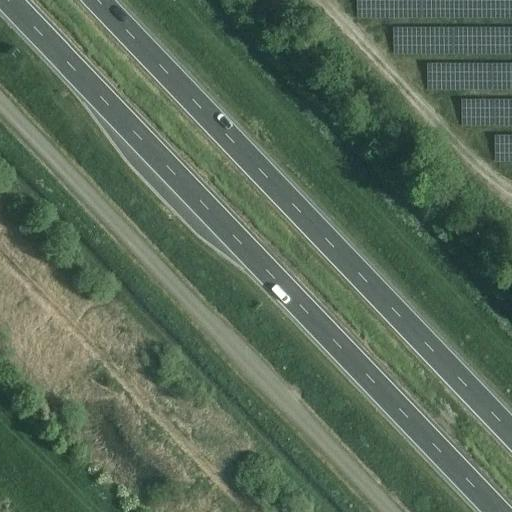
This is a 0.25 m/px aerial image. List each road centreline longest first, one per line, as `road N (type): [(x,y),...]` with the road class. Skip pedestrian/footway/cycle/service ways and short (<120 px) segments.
road 1 (trunk): [(9,0),(499,511)]
road 2 (trunk): [(511,430),(99,0)]
road 3 (unclassified): [(392,511),(0,101)]
